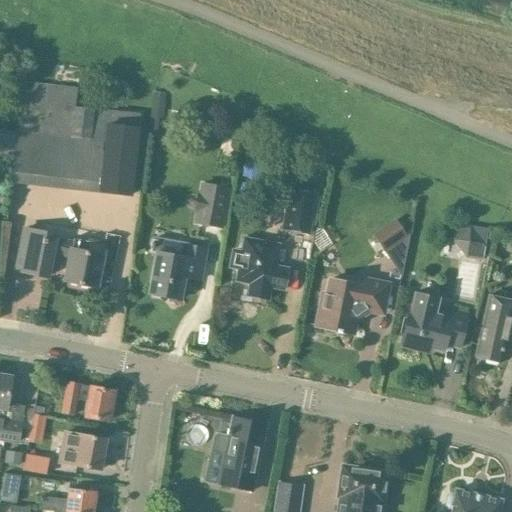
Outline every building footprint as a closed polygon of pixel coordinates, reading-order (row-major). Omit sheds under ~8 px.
[(99,192),(129,195),(137,129),(116,127),(118,112),(18,102),(9,183),(98,194),(99,192)] [(194,213),(192,225),(222,230),(229,189),(199,184),(198,194),(207,195),(204,215),(194,213)] [(280,229),(309,235),(317,194),(287,189),(280,229)] [(373,234),(385,251),(406,237),(394,220),(373,234)] [(451,241),(465,259),(483,245),(469,226),(451,241)] [(46,278),(50,253),(54,239),(54,235),(24,229),(15,271),(46,278)] [(316,229),(313,243),(320,252),(332,244),(322,230),(316,229)] [(156,252),(149,291),(162,294),(162,296),(178,300),(183,277),(199,280),(205,249),(189,246),(189,244),(153,238),(151,251),(156,252)] [(246,296),(268,300),(270,288),(282,290),(286,269),(274,267),(278,245),(243,238),(240,253),(233,252),(230,267),(237,269),(235,282),(248,284),(246,296)] [(64,281),(95,288),(103,245),(72,239),(72,243),(54,239),(50,253),(69,257),(64,281)] [(322,327),(352,334),(355,316),(364,310),(381,314),(387,285),(362,280),(360,287),(329,280),(326,295),(322,294),(319,308),(325,310),(322,327)] [(419,345),(443,351),(444,345),(459,348),(467,314),(451,310),(449,321),(433,317),(436,302),(413,296),(409,312),(407,311),(399,345),(418,349),(419,345)] [(485,364),(495,366),(498,363),(499,363),(507,330),(511,331),(510,335),(511,335),(511,307),(511,308),(511,307),(511,301),(488,296),(474,357),(484,359),(485,364)] [(0,441),(18,445),(24,407),(6,404),(10,378),(0,376),(0,441)] [(107,422),(113,392),(73,384),(66,383),(60,413),(67,414),(74,416),(77,399),(86,401),(83,418),(107,422)] [(217,485),(251,492),(266,424),(231,417),(229,429),(226,428),(225,435),(228,435),(227,437),(217,435),(213,437),(211,448),(213,451),(224,453),(217,485)] [(74,466),(99,470),(99,469),(104,470),(106,458),(101,457),(104,440),(80,435),(80,436),(64,433),(59,462),(75,465),(74,466)] [(5,451),(3,463),(19,466),(21,454),(5,451)] [(22,471),(45,476),(48,459),(25,455),(22,471)] [(337,511),(377,511),(379,503),(381,504),(386,473),(341,467),(337,498),(339,498),(337,511)] [(2,489),(0,498),(0,500),(15,503),(17,491),(20,477),(4,474),(2,489)] [(297,511),(302,486),(278,483),(273,511),(297,511)] [(48,511),(52,511),(91,511),(94,492),(68,489),(66,500),(40,497),(39,510),(48,511)] [(496,511),(499,501),(454,491),(453,495),(450,495),(447,497),(445,505),(447,509),(450,510),(449,511),(496,511)]
